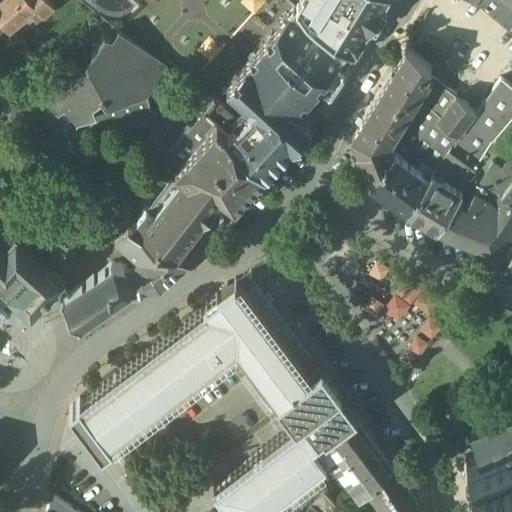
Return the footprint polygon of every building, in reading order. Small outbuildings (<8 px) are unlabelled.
[(0,0),(0,14),(1,16),(10,26),(36,4),(37,3),(34,0),(0,0)] [(52,0),(34,0),(37,3),(36,4),(44,13),(55,3),(52,0)] [(239,0),(239,1),(251,12),(261,0),(239,0)] [(300,0),(296,6),(313,21),(354,55),(366,36),(382,11),(389,0),(300,0)] [(511,2),(509,0),(486,0),(484,2),(506,20),(511,14),(511,2)] [(272,32),(339,78),(348,65),(346,64),(351,55),(353,57),(354,55),(338,43),(318,26),(313,21),(296,6),(272,32)] [(96,55),(82,69),(70,55),(53,71),(57,76),(41,91),(55,105),(41,116),(55,131),(74,115),(79,120),(96,114),(98,119),(95,121),(96,122),(99,120),(155,123),(156,109),(152,108),(149,92),(169,64),(119,27),(112,34),(105,32),(91,51),(96,55)] [(272,32),(251,55),(305,98),(313,90),(326,98),(339,78),(272,32)] [(371,103),(400,123),(431,75),(427,73),(431,64),(407,46),(371,103)] [(311,121),(296,108),(305,98),(251,55),(227,81),(241,94),(242,106),(252,105),(252,104),(253,105),(254,104),(292,141),(292,142),(302,135),(303,136),(306,134),(308,131),(306,130),(311,121)] [(431,75),(422,101),(442,113),(456,93),(431,75)] [(511,116),(511,87),(501,77),(486,97),(476,109),(459,133),(459,134),(455,140),(480,159),(485,151),(493,139),(511,116)] [(214,98),(190,80),(180,93),(204,111),(214,98)] [(476,109),(456,93),(442,113),(438,118),(459,133),(476,109)] [(230,112),(216,100),(207,113),(217,123),(227,134),(238,121),(229,113),(230,112)] [(417,165),(423,157),(434,167),(445,153),(455,140),(459,134),(459,133),(438,118),(442,113),(422,101),(413,124),(395,148),(417,165)] [(371,103),(352,133),(359,148),(357,148),(370,180),(395,148),(391,139),(400,123),(371,103)] [(292,141),(254,104),(253,105),(238,121),(227,134),(265,170),(292,141)] [(227,134),(217,123),(182,160),(223,193),(235,203),(265,170),(227,134)] [(19,146),(0,130),(0,158),(6,163),(19,146)] [(511,134),(503,146),(510,151),(511,148),(511,134)] [(503,146),(493,139),(485,151),(493,155),(503,161),(511,151),(510,151),(503,146)] [(480,159),(455,140),(445,153),(472,171),(480,159)] [(47,168),(19,146),(6,163),(33,186),(47,168)] [(417,165),(395,148),(370,180),(406,207),(429,174),(417,165)] [(466,201),(447,232),(480,245),(481,244),(504,189),(511,178),(511,148),(510,151),(511,151),(503,161),(493,155),(466,201)] [(457,194),(457,195),(466,201),(493,155),(485,151),(480,159),(472,171),(457,194)] [(429,174),(406,207),(438,226),(457,195),(457,194),(472,171),(445,153),(434,167),(429,174)] [(434,167),(423,157),(417,165),(429,174),(434,167)] [(223,193),(182,160),(180,163),(177,167),(184,172),(217,199),(220,196),(223,193)] [(174,184),(157,171),(122,216),(129,221),(176,252),(217,199),(184,172),(174,184)] [(511,178),(504,189),(481,244),(496,250),(511,224),(511,178)] [(466,201),(457,195),(438,226),(447,232),(466,201)] [(121,217),(110,210),(100,222),(115,236),(129,221),(122,216),(121,217)] [(176,252),(129,221),(115,236),(138,257),(150,267),(152,267),(152,271),(146,272),(149,286),(161,284),(188,260),(176,252)] [(0,235),(0,299),(8,291),(32,311),(55,285),(44,275),(54,263),(16,228),(5,240),(0,235)] [(97,244),(93,247),(80,228),(56,244),(68,263),(80,255),(94,275),(111,264),(97,244)] [(80,255),(68,263),(81,283),(87,279),(94,275),(80,255)] [(133,262),(127,266),(134,276),(132,289),(142,287),(149,286),(146,272),(152,271),(152,267),(150,267),(138,257),(133,262)] [(94,275),(87,279),(81,283),(61,297),(79,324),(132,289),(134,276),(127,266),(125,264),(113,262),(111,264),(94,275)] [(113,441),(112,439),(145,414),(146,413),(147,414),(157,406),(157,405),(225,354),(237,345),(295,423),(296,424),(303,419),(341,390),(321,365),(320,366),(271,301),(275,298),(268,289),(265,292),(256,281),(247,269),(236,278),(204,301),(207,305),(115,374),(82,400),(80,398),(70,406),(102,449),(113,441)] [(341,390),(303,419),(318,438),(324,434),(326,437),(358,413),(341,390)] [(498,409),(479,417),(483,427),(502,420),(498,409)] [(358,413),(326,437),(324,434),(318,438),(314,441),(327,458),(334,453),(339,460),(337,461),(343,468),(351,461),(352,462),(378,440),(358,413)] [(511,511),(511,415),(502,420),(483,427),(480,428),(471,432),(480,455),(472,458),(466,456),(463,462),(472,465),(484,497),(481,505),(488,508),(490,502),(498,499),(503,511),(511,511)] [(295,423),(214,483),(231,506),(235,511),(256,511),(324,462),(323,461),(327,458),(314,441),(318,438),(303,419),(296,424),(295,423)] [(378,440),(352,462),(351,461),(343,468),(360,491),(366,487),(395,463),(378,440)] [(395,463),(366,487),(384,509),(410,488),(395,463)] [(395,511),(417,499),(410,488),(384,509),(386,511),(395,511)] [(325,493),(312,504),(321,511),(331,511),(338,507),(325,493)] [(81,511),(56,495),(47,509),(52,511),(81,511)] [(420,511),(417,499),(395,511),(420,511)] [(227,501),(213,511),(212,511),(223,511),(231,506),(227,501)]
